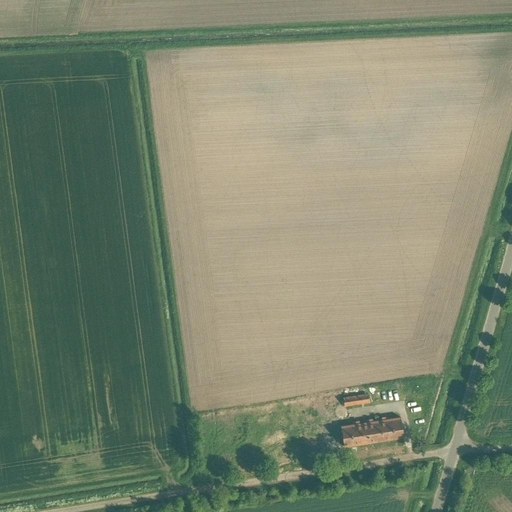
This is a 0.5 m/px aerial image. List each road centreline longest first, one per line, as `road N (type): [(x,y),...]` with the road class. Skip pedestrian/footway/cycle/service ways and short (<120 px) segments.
road 1 (track): [(453,448),(55,511)]
road 2 (unclassified): [(453,448),(511,248)]
